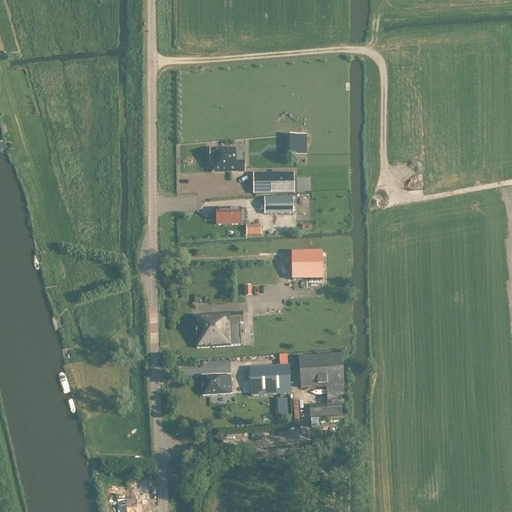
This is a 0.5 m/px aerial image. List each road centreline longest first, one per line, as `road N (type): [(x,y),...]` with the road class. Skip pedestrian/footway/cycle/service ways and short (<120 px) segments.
road 1 (tertiary): [(162,511),(151,0)]
road 2 (track): [(511,178),(418,195),(383,164),(382,64),(360,46),(150,57)]
road 3 (track): [(81,352),(0,67)]
